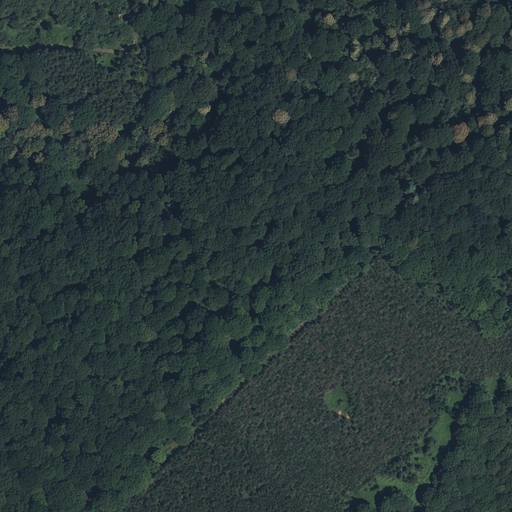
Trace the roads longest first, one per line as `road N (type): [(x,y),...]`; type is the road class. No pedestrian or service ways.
road 1 (track): [(147,0),(179,42),(177,96),(157,138),(131,147),(0,138)]
road 2 (track): [(0,49),(133,46),(123,0)]
